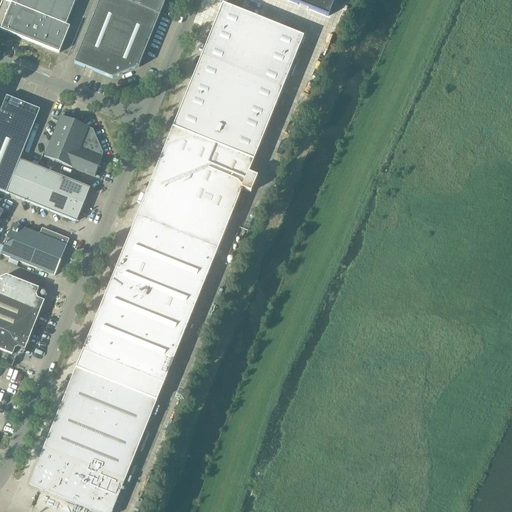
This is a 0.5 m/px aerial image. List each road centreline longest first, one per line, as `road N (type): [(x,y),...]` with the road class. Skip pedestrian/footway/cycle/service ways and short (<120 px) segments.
road 1 (unclassified): [(0,481),(143,123)]
road 2 (unclassified): [(143,123),(0,63)]
road 3 (unclassified): [(143,123),(194,0)]
